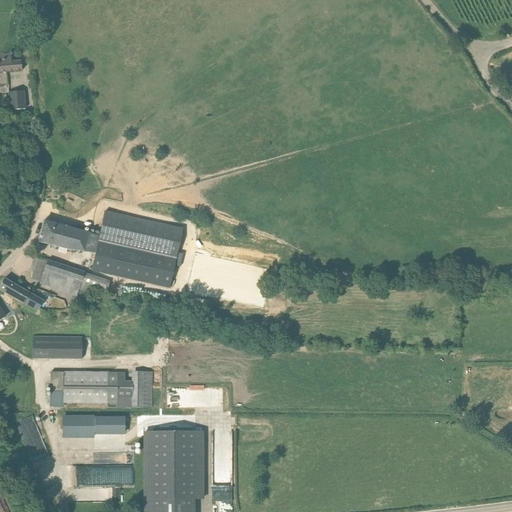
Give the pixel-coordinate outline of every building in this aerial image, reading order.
[(0,55),(0,71),(6,71),(6,72),(22,71),(21,62),(12,63),(12,55),(5,55),(0,55)] [(23,92),(8,94),(10,111),(25,110),(23,92)] [(99,237),(98,241),(176,259),(183,230),(105,212),(99,237)] [(68,250),(96,253),(98,241),(99,237),(95,236),(95,235),(43,221),(38,243),(68,250)] [(98,241),(96,253),(91,272),(169,289),(176,259),(98,241)] [(39,285),(72,297),(76,298),(81,284),(43,271),(44,270),(47,262),(34,257),(30,271),(34,272),(32,279),(40,281),(39,285)] [(76,298),(72,297),(69,303),(72,304),(80,305),(88,307),(92,294),(104,298),(106,290),(108,287),(110,282),(47,262),(44,270),(43,271),(81,284),(76,298)] [(0,290),(37,312),(39,308),(43,302),(4,279),(0,286),(0,290)] [(0,331),(9,325),(4,317),(0,310),(0,331)] [(32,337),(32,359),(49,359),(49,338),(32,337)] [(82,338),(49,338),(49,359),(82,360),(82,338)] [(151,408),(151,372),(131,372),(131,382),(124,382),(125,373),(117,373),(51,372),(50,407),(63,407),(63,404),(116,404),(116,408),(151,408)] [(174,388),(173,401),(198,402),(198,388),(174,388)] [(58,474),(32,416),(18,423),(43,480),(58,474)] [(71,418),(62,418),(63,437),(71,437),(71,418)] [(124,432),(124,418),(71,418),(71,437),(94,437),(94,432),(124,432)] [(202,500),(202,432),(145,432),(144,511),(193,511),(194,500),(202,500)] [(215,468),(214,500),(233,500),(234,453),(229,453),(228,469),(215,468)]
